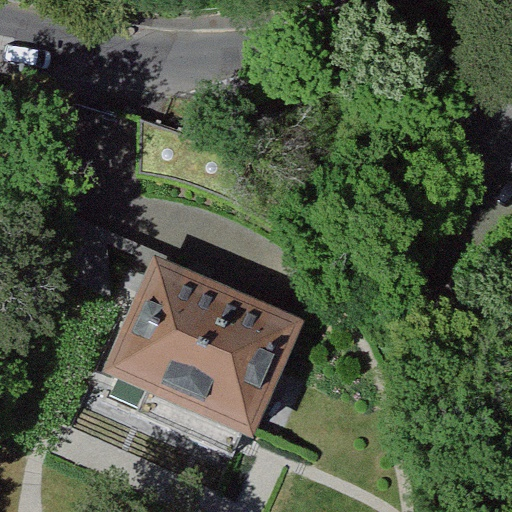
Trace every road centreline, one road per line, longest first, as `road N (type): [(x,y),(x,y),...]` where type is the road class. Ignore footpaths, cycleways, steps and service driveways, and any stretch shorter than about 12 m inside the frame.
road 1 (residential): [(511,468),(472,315),(217,67)]
road 2 (residential): [(217,67),(446,0)]
road 3 (residential): [(0,23),(217,67)]
